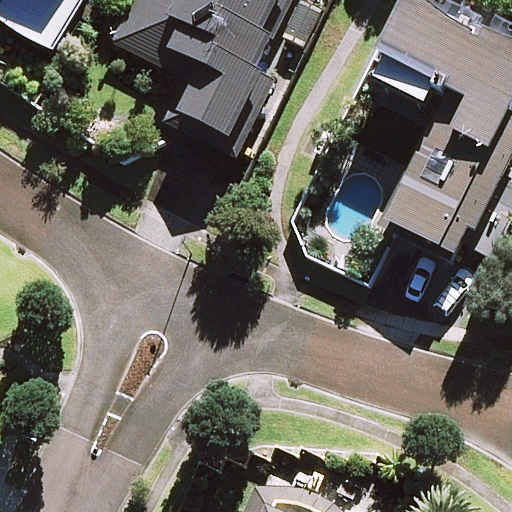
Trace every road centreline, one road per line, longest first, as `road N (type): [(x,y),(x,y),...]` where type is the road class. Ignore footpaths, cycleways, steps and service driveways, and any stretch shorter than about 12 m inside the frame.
road 1 (residential): [(230,321),(511,415)]
road 2 (residential): [(68,511),(127,275)]
road 3 (residential): [(230,321),(82,511)]
road 4 (residential): [(0,192),(127,275)]
